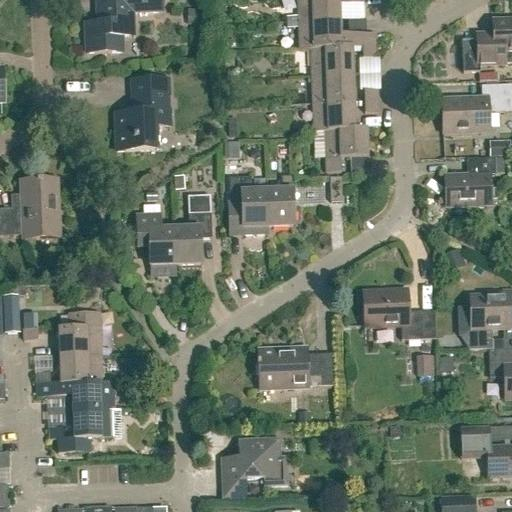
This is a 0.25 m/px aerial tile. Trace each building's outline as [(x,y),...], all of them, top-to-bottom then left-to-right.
[(86,55),(122,54),(122,39),(133,39),(132,16),(158,15),(157,0),(95,0),(96,26),(85,26),(86,55)] [(340,23),(339,0),(296,0),(298,18),(286,19),(286,24),(340,23)] [(463,76),(479,75),(479,69),(504,68),(504,67),(511,66),(511,22),(492,23),(492,38),(477,39),(477,45),(462,45),(463,76)] [(362,49),(375,49),(375,36),(341,37),(340,23),(286,24),(287,30),(298,29),(299,52),(310,52),(310,51),(352,50),(362,50),(362,49)] [(429,37),(426,69),(439,70),(442,38),(429,37)] [(362,49),(362,50),(362,61),(375,60),(375,49),(362,49)] [(311,79),(353,77),(352,50),(310,51),(310,52),(311,79)] [(312,107),(354,105),(353,77),(311,79),(312,107)] [(167,111),(166,99),(168,99),(167,82),(131,84),(132,115),(115,116),(116,154),(154,153),(153,129),(169,128),(169,111),(167,111)] [(443,136),(489,135),(488,114),(511,113),(511,103),(511,88),(481,89),(482,101),(441,103),(443,136)] [(363,105),(377,104),(377,93),(363,94),(363,105)] [(377,104),(363,105),(364,116),(377,115),(377,104)] [(312,107),(313,135),(324,135),(324,134),(355,133),(355,132),(354,105),(312,107)] [(366,160),(365,131),(355,132),(355,133),(324,134),(324,135),(325,176),(341,175),(340,161),(366,160)] [(490,158),(510,158),(510,144),(489,144),(490,158)] [(445,211),(491,209),(490,178),(495,178),(494,162),(466,162),(467,178),(444,178),(445,211)] [(266,194),(267,229),(293,228),(291,178),(280,178),(281,193),(266,194)] [(267,229),(266,194),(251,194),(250,180),(228,181),(229,205),(240,205),(242,237),(267,236),(267,229)] [(330,205),(342,205),(341,180),(329,180),(330,205)] [(50,185),(50,182),(36,182),(36,183),(20,184),(21,203),(12,203),(12,213),(0,213),(0,238),(22,238),(22,242),(54,240),(54,227),(60,227),(59,213),(55,213),(54,185),(50,185)] [(187,199),(188,217),(210,216),(210,198),(187,199)] [(174,232),(176,268),(201,267),(200,241),(211,241),(210,216),(188,217),(188,231),(174,232)] [(176,268),(174,232),(161,233),(160,218),(136,219),(137,251),(149,251),(149,269),(151,269),(151,279),(175,278),(174,268),(176,268)] [(442,257),(448,273),(465,267),(459,251),(442,257)] [(470,299),(471,332),(459,339),(468,352),(488,352),(503,352),(503,351),(511,350),(511,292),(485,294),(486,298),(470,299)] [(408,316),(407,296),(362,297),(363,329),(400,327),(401,344),(434,342),(433,315),(408,316)] [(5,335),(19,335),(18,297),(4,297),(5,335)] [(59,358),(101,357),(100,314),(68,315),(69,330),(58,330),(59,358)] [(24,343),(30,343),(37,343),(37,331),(23,332),(24,343)] [(306,358),(306,351),(258,353),(259,364),(256,364),(257,369),(259,369),(260,393),(308,391),(308,390),(332,389),(331,357),(306,358)] [(408,352),(409,372),(426,371),(425,351),(408,352)] [(511,351),(503,352),(488,352),(489,380),(505,379),(505,402),(511,402),(511,351)] [(102,385),(102,384),(101,357),(59,358),(60,385),(60,386),(102,385)] [(50,386),(49,375),(36,376),(36,387),(50,386)] [(72,413),(114,412),(113,384),(102,384),(102,385),(60,386),(60,385),(50,386),(36,387),(37,400),(72,399),(72,413)] [(114,412),(72,413),(73,441),(64,441),(63,430),(49,431),(50,442),(57,442),(58,456),(90,455),(90,441),(115,440),(121,439),(120,412),(114,412)] [(511,448),(489,450),(489,431),(465,432),(466,458),(486,457),(487,480),(511,478),(511,448)] [(278,462),(277,444),(240,445),(241,463),(223,464),(223,483),(266,481),(267,488),(286,487),(285,461),(278,462)] [(79,473),(96,472),(95,459),(78,460),(79,473)] [(0,499),(8,499),(8,488),(0,488),(0,499)] [(8,499),(0,499),(0,510),(9,510),(8,499)] [(474,511),(474,499),(450,500),(450,511),(474,511)]
